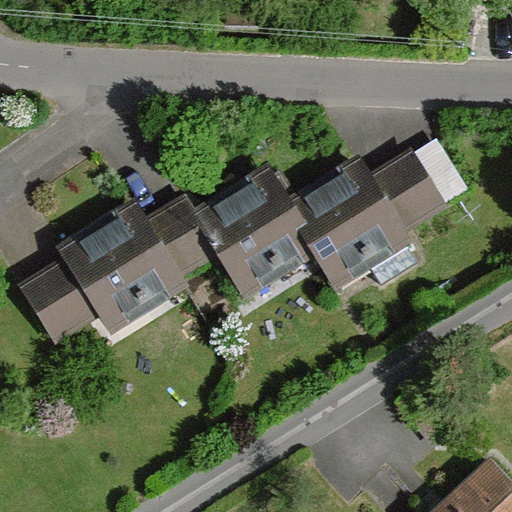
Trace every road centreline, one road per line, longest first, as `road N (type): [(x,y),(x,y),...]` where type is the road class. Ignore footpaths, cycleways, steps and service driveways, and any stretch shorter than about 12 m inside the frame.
road 1 (residential): [(511,87),(0,60)]
road 2 (residential): [(170,511),(511,296)]
